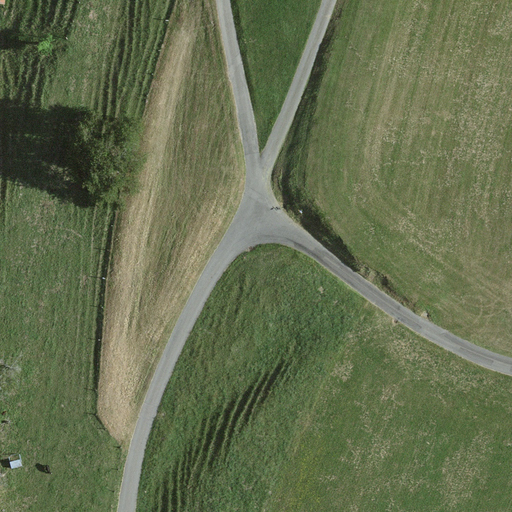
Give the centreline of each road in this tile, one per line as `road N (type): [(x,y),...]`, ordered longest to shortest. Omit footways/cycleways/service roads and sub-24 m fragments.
road 1 (unclassified): [(126,511),(134,460),(171,351),(258,212)]
road 2 (unclassified): [(258,212),(385,308),(476,360),(511,369)]
road 3 (unclassified): [(258,212),(223,0)]
